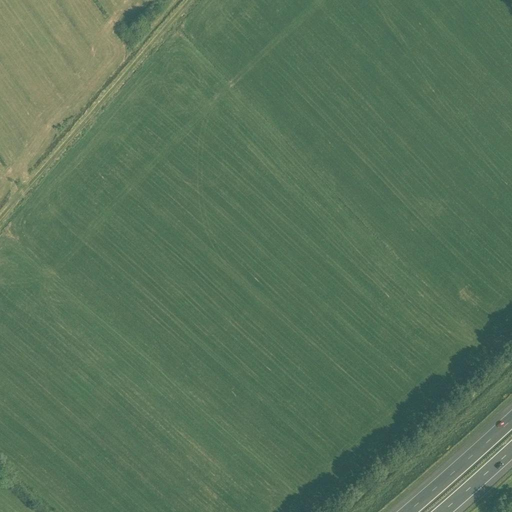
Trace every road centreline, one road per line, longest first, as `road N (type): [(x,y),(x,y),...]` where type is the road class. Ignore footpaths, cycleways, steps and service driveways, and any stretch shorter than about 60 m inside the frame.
road 1 (track): [(0,219),(190,0)]
road 2 (motorway): [(511,419),(407,511)]
